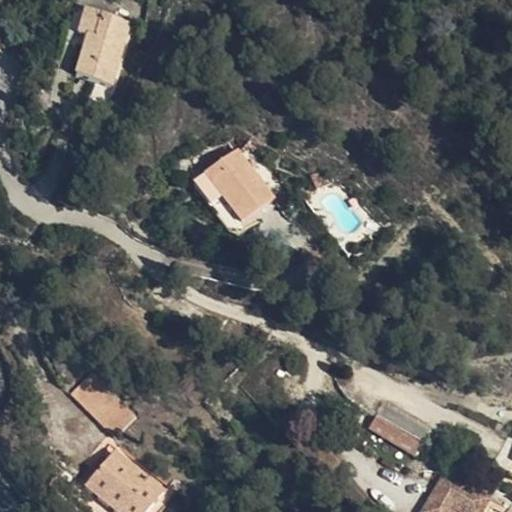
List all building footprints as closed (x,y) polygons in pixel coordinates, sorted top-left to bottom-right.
[(112,80),(128,15),(84,4),(74,33),(86,38),(78,71),(112,80)] [(205,173),(243,222),(274,196),(235,148),(205,173)] [(310,170),(317,182),(332,174),(332,169),(316,166),(310,170)] [(248,229),(243,222),(205,173),(193,183),(231,233),(241,236),(248,229)] [(63,377),(88,404),(114,388),(87,357),(63,377)] [(114,388),(88,404),(106,425),(129,405),(114,388)] [(360,425),(407,449),(420,422),(373,399),(360,425)] [(75,478),(114,511),(138,511),(167,479),(113,432),(75,478)] [(455,501),(468,476),(439,462),(415,509),(421,511),(443,511),(451,498),(455,501)] [(88,511),(114,511),(75,478),(67,470),(55,483),(88,511)] [(486,486),(468,476),(455,501),(473,510),(486,486)] [(511,511),(511,500),(505,497),(499,507),(507,511),(511,511)] [(451,498),(443,511),(471,511),(473,510),(455,501),(451,498)]
